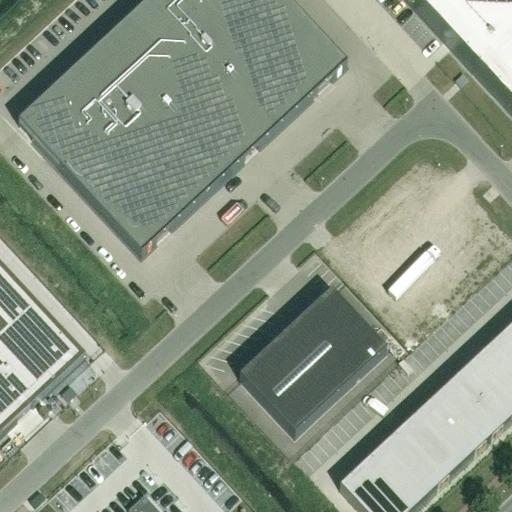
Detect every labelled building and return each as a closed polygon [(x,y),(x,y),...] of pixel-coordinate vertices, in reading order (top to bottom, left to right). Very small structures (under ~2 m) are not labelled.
[(347,70),(281,0),(155,0),(150,5),(212,72),(273,138),(347,70)] [(511,0),(400,0),(459,64),(511,120),(511,0)] [(212,72),(150,5),(18,129),(140,261),(244,166),(273,138),(212,72)] [(0,442),(85,363),(0,270),(0,442)] [(330,297),(238,384),(294,443),(386,357),(330,297)] [(511,333),(493,352),(511,372),(511,333)] [(487,449),(511,426),(511,372),(493,352),(442,399),(487,449)] [(390,447),(436,496),(487,449),(442,399),(390,447)] [(390,447),(339,494),(355,511),(419,511),(436,496),(390,447)]
